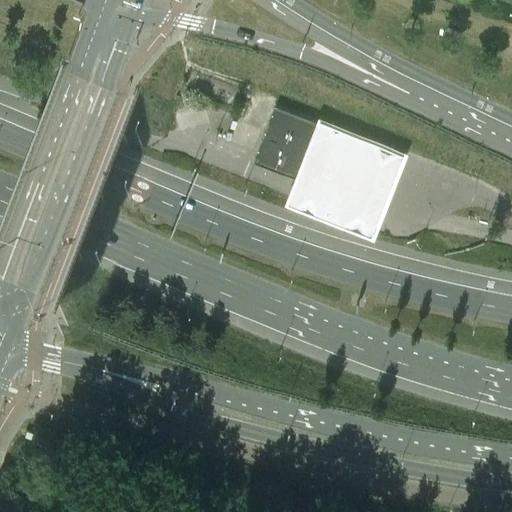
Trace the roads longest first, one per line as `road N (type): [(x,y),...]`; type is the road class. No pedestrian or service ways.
road 1 (primary): [(0,194),(351,339),(511,388)]
road 2 (primary): [(511,309),(293,251),(0,132)]
road 3 (primary): [(12,344),(511,451)]
road 4 (secondary): [(12,344),(23,287),(131,19)]
road 5 (primary): [(411,87),(200,24),(131,19)]
road 6 (secondary): [(102,9),(0,278)]
road 7 (primary): [(411,87),(262,0)]
road 8 (primary): [(133,134),(0,88)]
